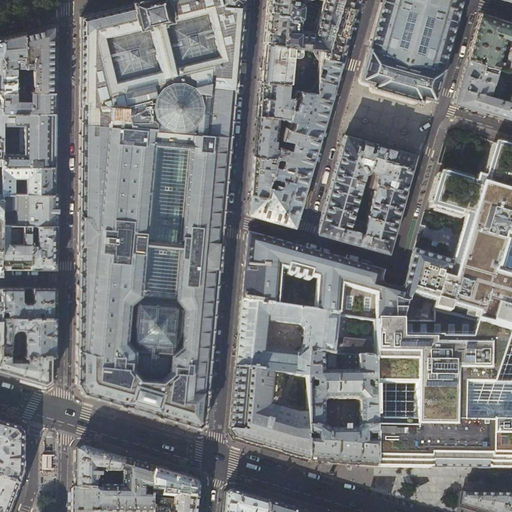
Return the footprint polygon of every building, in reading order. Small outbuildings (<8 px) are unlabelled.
[(78,99),(78,120),(230,133),(233,100),(235,70),(238,42),(241,10),(241,0),(148,0),(144,1),(143,1),(141,1),(142,2),(135,4),(135,3),(133,3),(133,4),(118,8),(79,17),(79,43),(79,68),(78,99)] [(267,0),(267,8),(263,44),(319,48),(318,49),(325,51),(323,57),(339,61),(345,40),(356,2),(356,0),(267,0)] [(420,95),(432,98),(440,68),(451,27),(458,0),(380,0),(376,16),(358,78),(370,81),(369,85),(373,86),(373,89),(375,90),(375,89),(386,92),(386,93),(388,93),(393,95),(398,96),(399,96),(400,97),(401,97),(411,100),(412,100),(414,101),(414,98),(419,99),(420,95)] [(473,36),(467,57),(497,67),(505,38),(508,39),(511,43),(508,52),(511,54),(510,57),(508,57),(506,64),(504,63),(502,63),(500,64),(499,65),(498,67),(511,71),(511,23),(510,23),(481,13),(479,13),(473,36)] [(40,21),(42,27),(53,24),(51,18),(40,21)] [(22,25),(23,31),(36,28),(34,22),(22,25)] [(36,28),(23,31),(24,67),(32,67),(32,92),(54,92),(54,60),(55,25),(54,24),(53,24),(42,27),(39,28),(36,28)] [(1,32),(3,38),(17,33),(15,27),(1,32)] [(3,38),(2,38),(2,92),(23,92),(24,67),(23,31),(20,32),(17,33),(3,38)] [(261,62),(260,81),(296,84),(294,90),(314,92),(318,55),(318,49),(319,48),(263,44),(261,62)] [(323,57),(318,55),(314,92),(314,96),(328,99),(334,81),(339,61),(323,57)] [(461,77),(455,101),(455,102),(483,110),(505,117),(511,90),(511,71),(498,67),(497,67),(467,57),(461,77)] [(258,97),(257,115),(277,117),(284,117),(283,121),(285,121),(292,96),(288,95),(288,97),(286,97),(286,91),(289,91),(289,93),(293,93),(294,90),(296,84),(260,81),(258,97)] [(314,92),(294,90),(293,93),(292,96),(285,121),(283,128),(317,138),(323,118),(328,99),(314,96),(314,92)] [(54,102),(54,92),(32,92),(23,92),(2,92),(1,113),(54,113),(54,102)] [(53,139),(54,113),(1,113),(1,125),(23,125),(22,153),(1,153),(1,158),(1,165),(53,166),(53,139)] [(255,135),(253,155),(275,157),(279,142),(276,142),(276,146),(274,146),(275,137),(277,137),(277,132),(279,132),(280,126),(276,125),(277,117),(257,115),(255,135)] [(203,422),(205,423),(207,394),(210,361),(213,327),(216,293),(219,260),(222,227),(225,195),(227,163),(230,133),(78,120),(77,195),(77,246),(76,290),(76,324),(75,358),(75,384),(76,384),(81,393),(81,394),(107,401),(118,404),(117,405),(124,408),(125,406),(130,408),(130,409),(135,411),(136,409),(140,411),(140,412),(150,415),(150,414),(156,415),(155,416),(162,418),(163,417),(177,421),(200,427),(200,426),(203,422)] [(275,157),(272,166),(307,176),(312,157),(317,138),(283,128),(279,142),(275,157)] [(317,232),(327,235),(369,247),(386,252),(387,251),(401,199),(414,155),(413,154),(378,144),(374,143),(354,137),(345,135),(344,135),(337,158),(324,205),(317,231),(317,232)] [(472,219),(467,235),(511,245),(511,147),(503,144),(496,142),(483,184),(440,171),(437,181),(432,199),(430,207),(472,219)] [(251,174),(249,194),(264,194),(268,182),(269,176),(272,166),(275,157),(253,155),(251,174)] [(1,165),(1,193),(52,194),(53,176),(53,166),(1,165)] [(292,225),(293,224),(300,199),(307,176),(272,166),(269,176),(274,178),(273,180),(275,180),(276,178),(281,180),(280,185),(268,182),(264,194),(249,194),(248,203),(248,212),(248,213),(271,219),(292,225)] [(56,193),(52,194),(1,193),(1,198),(1,210),(15,210),(15,225),(30,225),(56,225),(56,209),(56,193)] [(15,269),(29,269),(30,244),(30,231),(30,225),(15,225),(1,224),(0,269),(15,269)] [(56,246),(56,225),(30,225),(30,231),(36,230),(36,244),(30,244),(29,269),(40,269),(55,269),(56,268),(56,246)] [(407,271),(404,279),(405,279),(399,301),(405,303),(401,320),(405,321),(434,321),(433,310),(500,326),(511,279),(511,245),(467,235),(458,268),(450,266),(451,262),(414,251),(412,253),(407,271)] [(400,362),(399,425),(375,425),(375,467),(403,467),(458,468),(487,469),(487,465),(506,466),(511,465),(511,330),(509,330),(499,327),(500,326),(433,310),(434,321),(405,321),(401,320),(405,303),(399,301),(405,279),(404,279),(335,260),(267,241),(247,236),(246,236),(245,251),(241,284),(240,302),(374,322),(375,358),(375,362),(400,362)] [(511,279),(500,326),(499,327),(509,330),(509,328),(511,328),(511,279)] [(24,288),(0,288),(0,297),(0,317),(55,317),(55,303),(55,289),(54,288),(31,288),(31,289),(32,289),(32,297),(34,301),(30,304),(31,305),(22,305),(19,302),(22,289),(24,289),(24,288)] [(375,358),(374,322),(240,302),(237,334),(234,368),(265,372),(293,375),(306,376),(309,352),(375,358)] [(54,336),(55,317),(0,317),(0,354),(18,355),(25,355),(51,355),(54,355),(54,336)] [(306,376),(307,409),(307,461),(342,464),(375,467),(375,425),(375,362),(375,358),(309,352),(306,376)] [(44,384),(51,380),(51,378),(51,371),(51,355),(25,355),(25,359),(18,359),(18,355),(0,354),(0,371),(22,377),(42,384),(44,384)] [(231,400),(228,431),(263,435),(263,409),(307,409),(306,376),(293,375),(294,403),(288,405),(262,404),(265,372),(234,368),(231,400)] [(41,387),(42,384),(22,377),(21,381),(41,387)] [(270,450),(307,461),(307,409),(263,409),(263,435),(228,431),(228,433),(230,436),(232,439),(270,450)] [(4,424),(0,422),(0,478),(18,486),(22,474),(23,459),(23,455),(23,437),(23,434),(19,428),(16,428),(4,424)] [(74,468),(74,489),(122,488),(123,459),(102,453),(81,447),(75,452),(74,468)] [(71,511),(151,511),(151,495),(150,480),(154,468),(138,464),(123,459),(122,488),(74,489),(72,489),(71,511)] [(173,474),(154,468),(150,480),(151,495),(162,496),(163,491),(164,491),(164,494),(170,494),(170,497),(197,499),(198,487),(194,480),(177,475),(173,474)] [(0,511),(8,511),(12,503),(18,486),(0,478),(0,511)] [(221,511),(265,511),(266,502),(248,496),(229,490),(223,495),(221,511)] [(511,511),(511,494),(459,494),(458,506),(478,511),(511,511)] [(196,511),(197,499),(170,497),(162,496),(151,495),(151,511),(196,511)] [(301,511),(290,509),(266,502),(265,511),(301,511)]
